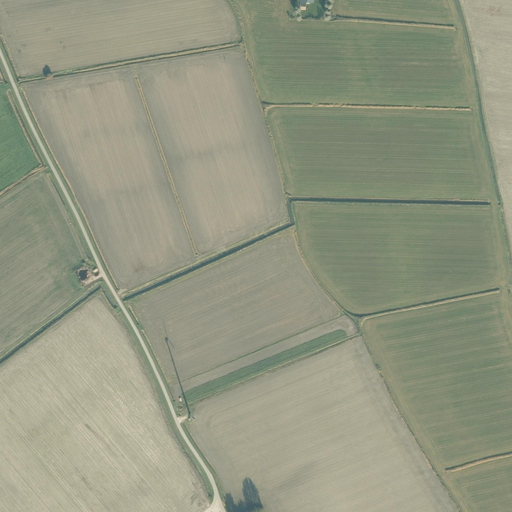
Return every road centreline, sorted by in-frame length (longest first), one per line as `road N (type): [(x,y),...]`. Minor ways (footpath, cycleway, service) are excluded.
road 1 (track): [(511,232),(462,0)]
road 2 (track): [(496,207),(452,0)]
